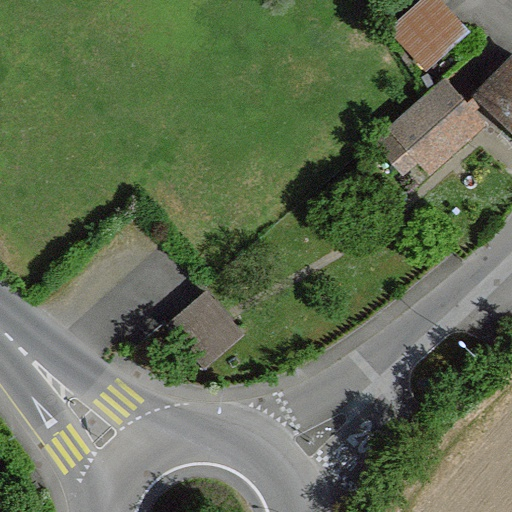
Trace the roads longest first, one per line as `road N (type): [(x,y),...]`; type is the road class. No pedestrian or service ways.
road 1 (motorway): [(511,379),(0,223)]
road 2 (motorway): [(0,313),(511,464)]
road 3 (residential): [(511,267),(284,467)]
road 4 (tertiary): [(0,326),(136,462)]
road 5 (tertiary): [(284,467),(249,441),(221,433),(184,435),(136,462)]
